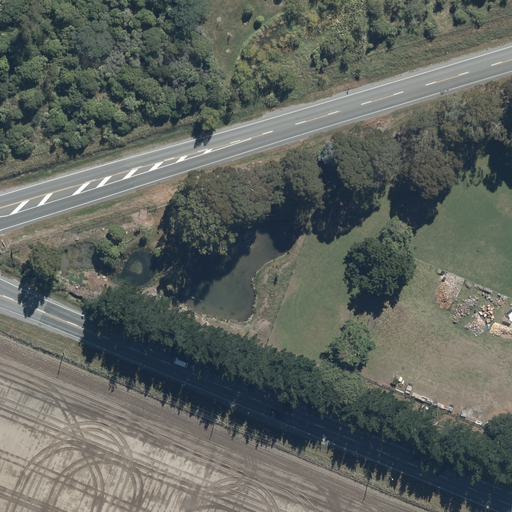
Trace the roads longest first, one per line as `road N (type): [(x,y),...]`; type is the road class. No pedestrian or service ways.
road 1 (tertiary): [(0,295),(511,508)]
road 2 (trunk): [(511,58),(0,211)]
